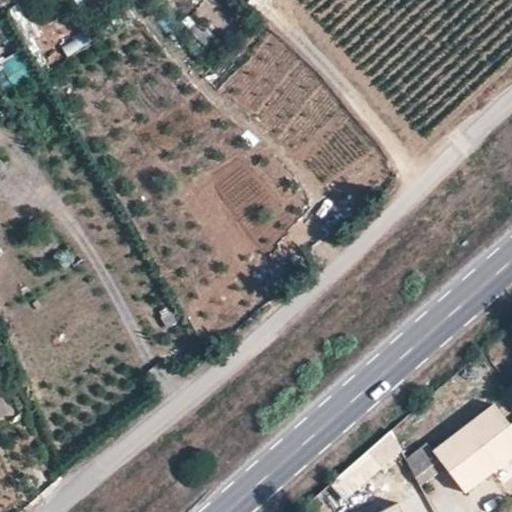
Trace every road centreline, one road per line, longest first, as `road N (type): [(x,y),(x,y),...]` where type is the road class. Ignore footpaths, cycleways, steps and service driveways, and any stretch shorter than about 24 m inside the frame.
road 1 (unclassified): [(58,511),(511,110)]
road 2 (primary): [(235,511),(511,266)]
